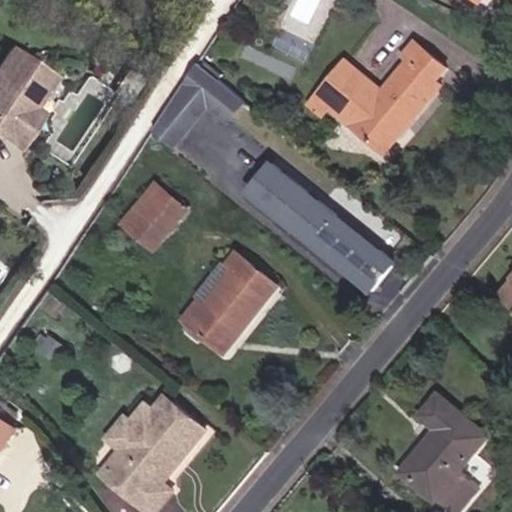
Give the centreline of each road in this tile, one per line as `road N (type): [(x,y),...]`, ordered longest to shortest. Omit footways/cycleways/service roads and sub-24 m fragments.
road 1 (residential): [(0,346),(66,258),(230,0)]
road 2 (residential): [(251,511),(511,194)]
